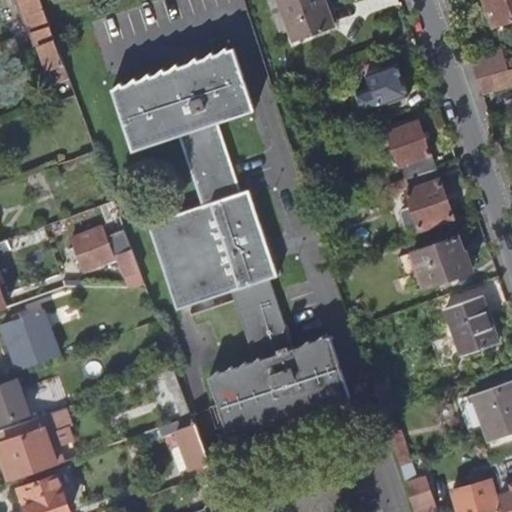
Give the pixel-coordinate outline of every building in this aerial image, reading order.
[(54,38),(40,0),(17,0),(34,46),(37,44),(54,38)] [(336,32),(324,0),(279,0),(296,47),(336,32)] [(511,19),(511,0),(484,0),(493,26),(511,19)] [(64,65),(54,38),(37,44),(47,71),(64,65)] [(257,111),(236,50),(116,92),(137,152),(183,137),(207,208),(152,227),(181,312),(236,293),(261,364),(212,381),(233,442),(355,400),(334,338),(296,351),(271,280),(279,278),(250,193),(243,195),(218,124),(257,111)] [(503,70),(498,55),(472,63),(477,78),(503,70)] [(409,96),(397,63),(382,68),(380,63),(364,68),(378,107),(409,96)] [(511,83),(511,67),(503,70),(477,78),(482,93),(511,83)] [(435,167),(419,120),(392,129),(388,117),(374,122),(380,141),(391,138),(405,178),(435,167)] [(453,218),(435,167),(405,178),(409,190),(406,191),(410,202),(399,206),(396,211),(402,226),(405,229),(410,230),(411,233),(453,218)] [(120,216),(114,201),(100,206),(106,222),(120,216)] [(121,252),(118,245),(111,247),(103,225),(72,236),(75,247),(68,249),(72,260),(79,257),(84,271),(119,259),(121,265),(136,260),(132,249),(121,252)] [(31,244),(27,232),(0,241),(0,247),(2,254),(31,244)] [(471,269),(465,252),(462,253),(456,236),(411,252),(423,287),(471,269)] [(144,283),(136,260),(121,265),(125,277),(130,275),(134,287),(144,283)] [(497,343),(480,295),(445,308),(461,355),(497,343)] [(59,356),(42,309),(2,324),(19,370),(59,356)] [(396,408),(385,374),(370,379),(382,414),(396,408)] [(0,421),(28,412),(17,378),(0,384),(0,421)] [(511,432),(511,379),(473,394),(490,441),(511,432)] [(53,458),(44,432),(69,422),(64,407),(0,430),(0,439),(12,472),(53,458)] [(214,471),(193,414),(159,426),(162,435),(177,429),(191,468),(181,472),(184,481),(214,471)] [(409,461),(399,433),(389,436),(399,465),(409,461)] [(434,502),(425,477),(415,480),(409,461),(399,465),(413,508),(434,502)] [(67,511),(70,511),(57,474),(24,486),(30,503),(23,506),(25,511),(67,511)] [(511,511),(511,477),(511,478),(511,485),(498,490),(505,511),(511,511)] [(497,511),(499,511),(490,479),(451,490),(456,511),(497,511)]
